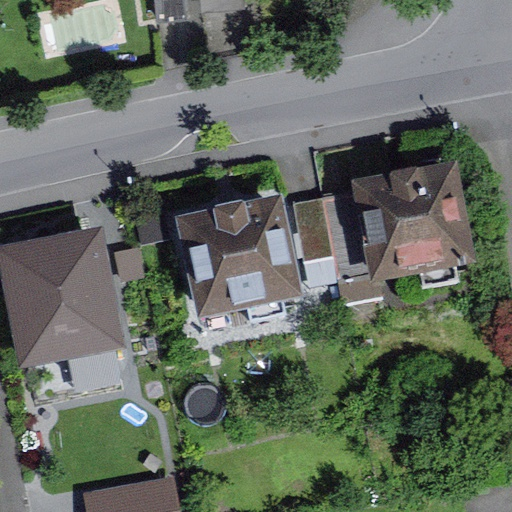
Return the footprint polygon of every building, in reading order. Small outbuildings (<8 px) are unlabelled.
[(156,0),(158,19),(187,16),(185,0),(156,0)] [(391,187),(361,192),(376,277),(419,269),(423,289),(456,284),(453,263),(465,261),(451,176),(420,182),(419,173),(390,178),(391,187)] [(376,277),(361,192),(322,198),(333,257),(337,284),(376,277)] [(333,257),(322,198),(293,203),(304,263),(333,257)] [(216,222),(186,228),(203,313),(246,304),(250,324),(285,317),(280,297),(293,294),(275,209),(245,215),(244,208),(214,214),(216,222)] [(51,250),(6,259),(26,363),(115,345),(95,242),(51,250)]
